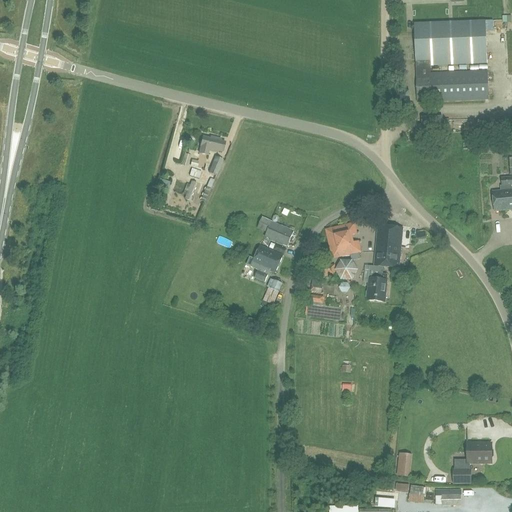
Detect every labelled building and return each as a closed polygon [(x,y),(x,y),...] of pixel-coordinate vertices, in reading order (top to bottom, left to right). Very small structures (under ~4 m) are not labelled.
[(415,67),(430,66),(488,64),(485,21),(413,24),(415,67)] [(488,100),(488,70),(430,72),(430,66),(415,67),(417,103),(488,100)] [(409,107),(409,91),(399,91),(399,108),(409,107)] [(422,139),(443,139),(442,117),(421,117),(422,139)] [(467,125),(462,128),(465,135),(471,132),(467,125)] [(209,138),(202,136),(200,147),(199,153),(208,155),(209,150),(218,152),(218,151),(223,152),(225,141),(220,140),(221,138),(210,136),(209,138)] [(181,166),(187,167),(191,155),(185,154),(181,166)] [(215,156),(208,173),(216,176),(223,160),(215,156)] [(189,175),(200,178),(201,172),(191,169),(189,175)] [(200,200),(205,202),(214,179),(209,177),(200,200)] [(191,181),(189,185),(186,183),(182,194),(186,196),(184,199),(189,201),(196,183),(191,181)] [(511,209),(511,189),(492,192),(494,211),(511,209)] [(287,247),(294,231),(271,221),(264,237),(287,247)] [(325,229),(332,260),(362,253),(359,240),(353,242),(352,236),(358,234),(355,222),(325,229)] [(399,269),(401,251),(403,227),(377,225),(373,266),(370,266),(366,301),(385,303),(387,280),(382,279),(383,268),(399,269)] [(268,270),(275,273),(283,255),(260,245),(255,258),(250,256),(246,266),(257,271),(254,278),(265,282),(268,275),(266,274),(268,270)] [(275,245),(273,249),(284,253),(286,249),(275,245)] [(341,259),(335,268),(341,278),(352,278),(358,269),(352,259),(341,259)] [(319,277),(335,276),(335,265),(318,266),(319,277)] [(267,287),(270,288),(270,289),(268,288),(263,300),(274,305),(278,294),(279,294),(283,284),(273,280),(270,279),(267,287)] [(347,282),(342,282),(339,287),(342,291),(347,291),(350,287),(347,282)] [(323,296),(310,294),(309,301),(322,303),(323,296)] [(265,306),(262,313),(269,316),(272,309),(265,306)] [(491,449),(491,446),(477,446),(477,444),(467,444),(467,460),(463,460),(463,470),(453,470),(453,484),(471,484),(471,470),(470,470),(470,464),(477,464),(477,462),(491,462),(491,458),(493,457),(493,451),(491,449)] [(407,467),(406,477),(409,477),(411,455),(399,453),(397,466),(407,467)] [(407,467),(397,466),(396,476),(406,477),(407,467)] [(409,485),(396,483),(395,491),(408,493),(409,485)] [(424,487),(411,486),(410,494),(422,496),(424,487)] [(396,492),(376,490),(375,506),(394,508),(396,492)] [(410,494),(410,495),(409,501),(422,503),(423,496),(422,496),(410,494)] [(436,497),(436,504),(442,503),(442,505),(461,505),(461,495),(442,495),(442,497),(436,497)]
